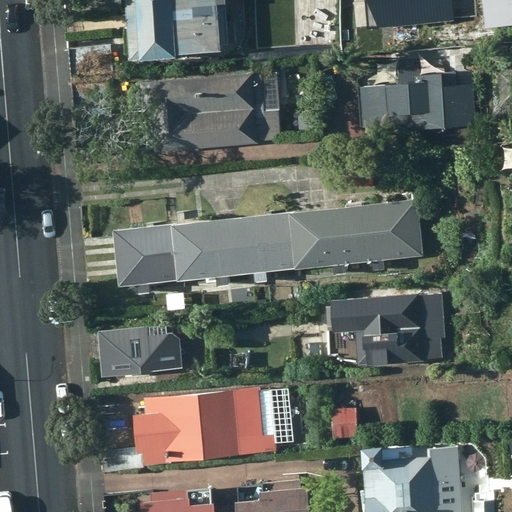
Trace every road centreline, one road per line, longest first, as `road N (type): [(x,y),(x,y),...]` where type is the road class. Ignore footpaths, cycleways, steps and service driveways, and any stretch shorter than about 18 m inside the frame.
road 1 (secondary): [(24,312),(0,33)]
road 2 (secondary): [(40,511),(24,312)]
